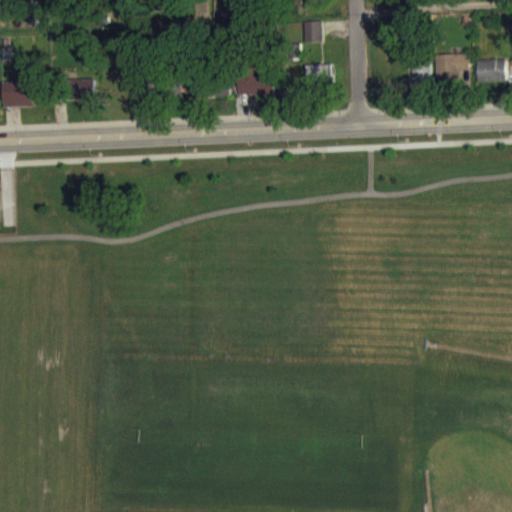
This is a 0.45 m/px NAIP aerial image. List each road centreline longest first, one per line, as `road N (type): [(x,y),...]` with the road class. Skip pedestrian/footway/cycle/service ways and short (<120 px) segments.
road 1 (tertiary): [(0,143),(511,114)]
road 2 (residential): [(354,0),(358,120)]
